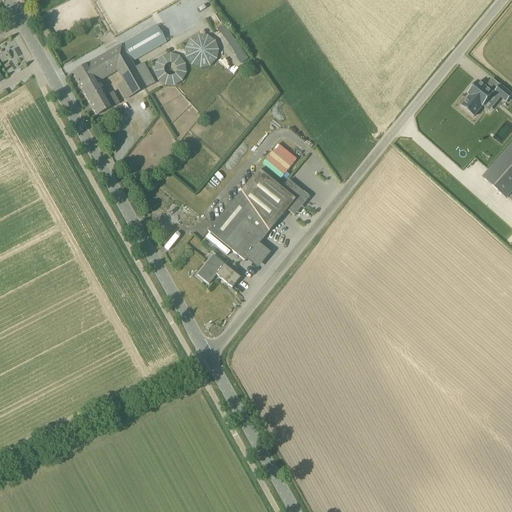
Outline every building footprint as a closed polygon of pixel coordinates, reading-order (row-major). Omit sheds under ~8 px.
[(243,62),(249,57),(224,25),(218,29),(243,62)] [(96,80),(116,68),(130,61),(131,63),(166,43),(157,26),(73,74),(83,91),(98,83),(96,80)] [(191,62),(199,66),(208,65),(215,59),(217,50),(215,42),(208,36),(199,34),(191,38),(186,46),(186,55),(191,62)] [(159,83),(168,87),(177,86),(183,80),(186,71),(183,62),(177,57),(168,55),(159,59),(154,67),(154,76),(159,83)] [(134,69),(131,63),(130,61),(116,68),(124,82),(116,86),(124,100),(132,96),(155,83),(144,63),(134,69)] [(240,61),(228,69),(232,73),(243,66),(240,61)] [(466,93),(458,104),(470,114),(479,103),(480,104),(490,92),(474,79),(464,91),(466,93)] [(106,97),(98,83),(83,91),(97,116),(119,103),(113,93),(106,97)] [(511,93),(501,84),(494,92),(507,102),(511,95),(511,93)] [(511,193),(511,192),(511,143),(483,177),(507,198),(511,202),(511,193)] [(281,189),(257,170),(207,232),(245,262),(287,210),(294,217),(309,198),(288,181),(281,189)] [(240,279),(212,257),(197,276),(209,285),(216,276),(232,289),(240,279)]
